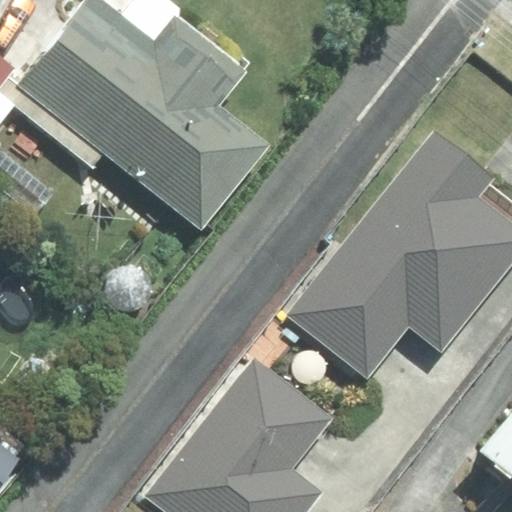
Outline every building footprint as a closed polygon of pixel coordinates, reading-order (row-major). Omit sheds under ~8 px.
[(165,204),(120,263),(158,293),(206,232),(193,223),(259,138),(208,99),(236,64),(164,6),(143,34),(100,0),(70,0),(6,82),(0,77),(0,72),(6,64),(0,58),(0,111),(7,102),(19,111),(0,135),(0,190),(30,214),(75,155),(87,166),(98,151),(165,204)] [(390,208),(304,328),(337,352),(353,330),(387,355),(417,314),(432,325),(485,251),(409,198),(398,213),(390,208)] [(80,320),(63,340),(79,352),(96,332),(80,320)] [(511,371),(462,435),(511,473),(511,371)] [(339,379),(292,439),(354,489),(402,429),(339,379)]
